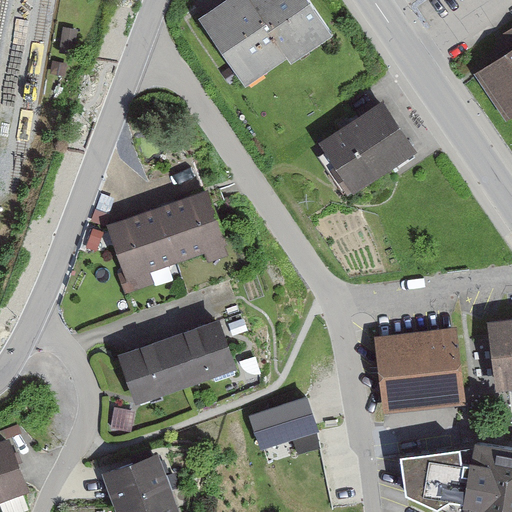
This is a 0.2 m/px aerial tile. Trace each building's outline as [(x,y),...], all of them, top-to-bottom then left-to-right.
[(323,25),(306,0),(222,0),(199,16),(197,18),(237,75),(278,47),(282,53),(323,25)] [(477,73),(503,110),(511,104),(511,26),(500,35),(511,50),(477,73)] [(348,123),(344,117),(335,124),(339,130),(321,142),(337,165),(326,172),(340,192),(351,186),(386,162),(408,148),(378,103),(348,123)] [(219,240),(202,193),(155,210),(172,257),(219,240)] [(155,210),(108,226),(125,273),(172,257),(155,210)] [(511,319),(489,323),(497,384),(511,382),(511,319)] [(229,364),(214,321),(166,338),(182,381),(209,371),(206,364),(225,357),(228,364),(229,364)] [(134,398),(182,381),(166,338),(119,354),(134,398)] [(377,348),(383,396),(457,387),(451,340),(377,348)] [(251,416),(261,454),(319,438),(308,401),(251,416)] [(511,511),(511,444),(476,438),(475,443),(461,444),(401,453),(405,491),(451,511),(511,511)] [(0,442),(0,493),(21,485),(4,441),(0,442)] [(167,501),(151,455),(104,472),(118,511),(139,511),(156,506),(167,502),(167,501)] [(333,480),(336,497),(364,492),(361,475),(333,480)]
